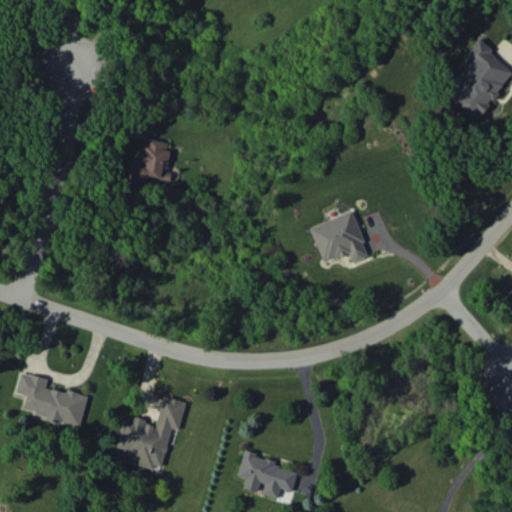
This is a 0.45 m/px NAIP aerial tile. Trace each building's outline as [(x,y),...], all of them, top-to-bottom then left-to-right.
[(476,119),(511,72),(511,68),(476,41),(466,54),(472,58),(453,82),(460,88),(451,99),(476,119)] [(133,180),(147,183),(148,176),(170,180),(172,170),(166,169),(170,142),(140,136),(133,180)] [(309,227),(323,262),(348,252),(352,261),(369,255),(351,210),(309,227)] [(87,394),(66,389),(65,391),(46,386),(48,377),(20,371),(15,392),(26,394),(22,411),(80,425),(87,394)] [(185,401),(163,396),(157,423),(133,417),(133,419),(124,417),(117,446),(124,448),(122,459),(161,468),(171,427),(179,429),(185,401)] [(296,471),(276,466),(277,460),(255,455),(256,452),(243,449),(237,475),(245,477),(243,488),(257,491),(259,482),(264,483),(262,493),(278,497),(280,488),(292,490),(296,471)]
